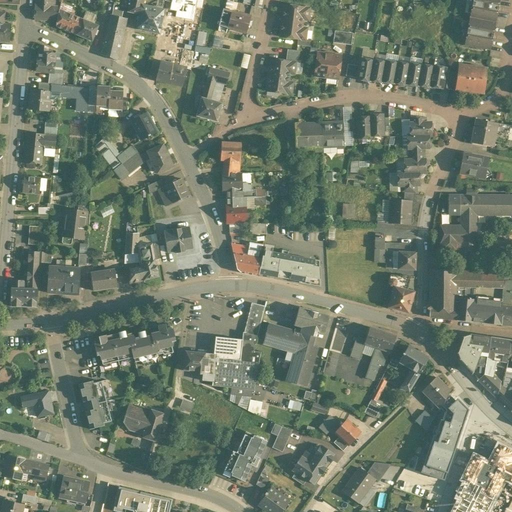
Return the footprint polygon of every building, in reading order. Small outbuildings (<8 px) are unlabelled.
[(144,0),(130,0),(130,2),(129,5),(127,13),(140,15),(142,6),(143,6),(144,2),(144,0)] [(499,0),(472,0),(470,18),(495,23),(499,0)] [(225,1),(222,12),(231,14),(234,4),(225,1)] [(36,5),(35,5),(34,20),(57,22),(59,11),(60,7),(51,6),(36,5)] [(309,9),(284,5),(280,37),(298,39),(305,40),(307,29),(302,28),(303,19),(308,20),(309,9)] [(59,11),(68,14),(70,9),(60,6),(60,7),(59,11)] [(143,6),(142,6),(140,15),(137,29),(159,34),(162,20),(163,10),(143,6)] [(123,12),(114,10),(112,16),(122,18),(123,12)] [(68,14),(59,11),(57,22),(56,27),(76,35),(83,20),(68,14)] [(245,15),(232,12),(228,28),(247,33),(251,16),(246,15),(245,15)] [(83,20),(93,24),(95,17),(85,13),(83,20)] [(11,25),(0,24),(0,20),(3,21),(3,15),(0,14),(0,41),(10,42),(11,25)] [(180,14),(175,34),(181,36),(185,16),(180,14)] [(112,16),(111,15),(102,55),(117,61),(127,19),(122,18),(112,16)] [(199,18),(185,16),(181,36),(185,37),(183,50),(193,52),(199,18)] [(495,23),(470,18),(464,46),(490,51),(495,23)] [(83,20),(76,35),(93,42),(99,27),(93,24),(83,20)] [(353,34),(335,31),(333,43),(351,46),(353,34)] [(55,51),(48,48),(40,45),(39,53),(38,62),(37,62),(36,71),(49,73),(53,73),(54,73),(55,51)] [(373,60),(374,60),(375,53),(375,52),(363,49),(361,59),(373,61),(373,60)] [(183,50),(182,50),(180,67),(186,69),(191,70),(194,52),(193,52),(183,50)] [(300,51),(288,50),(286,62),(296,63),(298,64),(300,51)] [(55,51),(54,73),(63,73),(65,56),(64,56),(64,55),(55,51)] [(341,56),(318,53),(315,76),(338,79),(341,56)] [(385,61),(386,61),(387,55),(375,53),(374,60),(385,62),(385,61)] [(387,54),(387,55),(386,61),(397,63),(397,62),(398,62),(399,56),(387,54)] [(476,66),(487,66),(488,56),(476,55),(476,66)] [(373,61),(361,59),(360,66),(358,78),(357,80),(370,83),(370,82),(373,61)] [(286,62),(271,60),(267,91),(292,94),(293,83),(288,82),(289,74),(294,74),(296,63),(286,62)] [(374,60),(373,60),(373,61),(370,82),(382,84),(382,83),(385,62),(374,60)] [(386,61),(385,61),(385,62),(382,83),(394,85),(394,84),(397,63),(386,61)] [(398,62),(397,62),(397,63),(394,84),(406,86),(406,85),(409,64),(398,62)] [(173,66),(161,63),(157,80),(169,83),(173,66)] [(406,85),(417,87),(418,86),(421,66),(410,63),(409,64),(406,85)] [(360,66),(348,64),(346,76),(358,78),(360,66)] [(433,67),(421,65),(421,66),(418,86),(430,88),(430,87),(433,67)] [(486,68),(460,65),(459,65),(455,90),(456,91),(456,90),(464,91),(464,92),(465,92),(472,93),(473,93),(482,94),(484,94),(487,68),(486,68)] [(173,66),(169,83),(182,86),(186,69),(180,67),(173,66)] [(446,68),(433,66),(433,67),(430,87),(441,89),(442,90),(445,73),(446,68)] [(230,73),(211,68),(208,80),(216,82),(224,85),(227,85),(230,73)] [(53,73),(49,73),(48,84),(52,84),(61,85),(62,85),(63,73),(54,73),(53,73)] [(451,74),(445,73),(442,90),(441,89),(441,90),(449,92),(451,74)] [(216,82),(208,80),(203,98),(211,101),(216,82)] [(211,101),(220,103),(224,85),(216,82),(211,101)] [(48,84),(39,83),(38,91),(49,92),(49,93),(51,93),(52,84),(48,84)] [(61,85),(52,84),(51,93),(60,94),(61,85)] [(108,107),(110,91),(110,87),(97,86),(96,106),(108,107)] [(38,91),(32,91),(31,110),(47,111),(49,93),(49,92),(38,91)] [(110,91),(108,107),(108,110),(122,111),(122,101),(123,91),(110,91)] [(203,98),(202,98),(197,116),(217,121),(222,104),(220,103),(211,101),(203,98)] [(343,123),(344,147),(352,146),(352,132),(346,133),(346,119),(352,118),(351,107),(342,108),(343,123)] [(147,112),(131,121),(141,141),(157,132),(147,112)] [(382,114),(369,115),(370,117),(371,137),(383,136),(383,132),(382,118),(382,114)] [(371,137),(370,117),(358,117),(358,118),(358,132),(358,139),(371,139),(371,137)] [(477,120),(472,143),(494,148),(495,141),(498,124),(477,120)] [(57,124),(45,122),(44,135),(56,136),(57,124)] [(400,136),(407,136),(410,136),(409,124),(409,122),(399,122),(400,136)] [(329,124),(322,124),(323,146),(336,145),(337,148),(344,148),(344,147),(343,123),(334,123),(329,124)] [(411,124),(409,124),(410,136),(429,136),(432,136),(431,123),(425,123),(411,124)] [(322,124),(295,125),(296,138),(297,152),(297,151),(315,150),(315,151),(316,151),(316,146),(322,146),(322,151),(323,151),(323,146),(322,124)] [(498,124),(495,141),(507,144),(510,126),(498,124)] [(44,135),(27,133),(26,143),(44,145),(43,148),(55,149),(56,136),(44,135)] [(429,136),(410,136),(407,136),(407,149),(423,148),(429,148),(429,136)] [(121,156),(105,137),(95,147),(114,170),(122,164),(117,158),(121,156)] [(296,138),(287,139),(288,152),(297,152),(296,138)] [(44,145),(26,143),(24,163),(42,165),(43,148),(44,145)] [(241,143),(222,143),(222,161),(224,161),(241,161),(241,143)] [(163,145),(147,152),(150,158),(157,173),(173,166),(163,145)] [(336,145),(323,146),(323,151),(323,153),(337,153),(337,148),(336,145)] [(121,156),(117,158),(122,164),(137,152),(133,146),(121,156)] [(137,152),(122,164),(114,170),(122,179),(139,165),(136,161),(140,158),(140,156),(137,152)] [(147,152),(140,156),(140,158),(136,161),(139,165),(150,158),(147,152)] [(488,159),(463,154),(459,173),(485,178),(488,159)] [(350,172),(360,172),(360,167),(367,167),(367,161),(351,160),(350,172)] [(410,161),(404,161),(404,165),(404,173),(419,173),(426,173),(426,160),(424,160),(410,161)] [(240,162),(224,161),(223,174),(223,175),(240,174),(240,162)] [(404,173),(404,165),(390,165),(390,173),(397,173),(404,173)] [(252,173),(242,174),(243,184),(251,184),(251,185),(252,184),(252,173)] [(419,173),(404,173),(397,173),(397,186),(416,185),(420,185),(419,173)] [(240,174),(223,175),(223,174),(223,192),(226,192),(235,192),(251,191),(251,185),(251,184),(243,184),(242,174),(240,174)] [(41,179),(24,177),(23,192),(40,194),(41,179)] [(165,186),(164,187),(172,204),(189,196),(181,179),(165,186)] [(162,180),(148,186),(149,194),(159,189),(164,187),(165,186),(162,180)] [(416,185),(402,186),(402,192),(404,192),(414,194),(416,194),(416,185)] [(172,204),(164,187),(159,189),(166,206),(172,204)] [(414,194),(404,192),(404,201),(411,202),(414,202),(414,194)] [(466,196),(449,196),(449,215),(461,215),(461,226),(440,226),(440,244),(461,244),(461,252),(476,252),(477,215),(511,215),(511,196),(476,196),(466,196)] [(235,198),(226,198),(227,224),(229,224),(247,223),(246,198),(235,198)] [(383,200),(383,212),(390,212),(391,201),(383,200)] [(404,201),(391,201),(390,212),(390,222),(390,223),(395,223),(409,224),(411,202),(404,201)] [(78,212),(66,210),(66,211),(62,242),(63,244),(70,245),(72,244),(72,238),(83,239),(88,205),(78,203),(78,212)] [(111,205),(101,209),(104,217),(115,212),(111,205)] [(353,207),(345,206),(344,215),(353,215),(353,209),(353,208),(353,207)] [(390,222),(390,212),(383,212),(382,214),(378,214),(377,221),(390,222)] [(170,215),(161,216),(164,231),(172,230),(171,224),(170,215)] [(247,223),(229,224),(230,234),(247,234),(247,223)] [(252,233),(266,233),(266,223),(252,223),(252,233)] [(172,230),(164,231),(167,251),(168,253),(176,252),(176,253),(185,252),(184,250),(193,249),(189,227),(172,230)] [(138,247),(139,254),(140,263),(155,260),(161,259),(160,253),(167,251),(164,231),(156,232),(156,235),(158,243),(138,247)] [(138,233),(126,234),(126,241),(125,255),(139,254),(138,247),(138,240),(138,233)] [(156,235),(138,240),(138,247),(158,243),(156,235)] [(391,244),(385,244),(385,238),(381,238),(376,238),(375,262),(386,263),(394,263),(394,269),(398,269),(399,252),(390,252),(391,244)] [(252,248),(231,244),(233,253),(254,257),(255,251),(251,250),(252,248)] [(400,244),(391,244),(390,252),(399,252),(400,244)] [(411,245),(400,244),(399,252),(411,253),(411,245)] [(264,247),(252,245),(252,248),(251,250),(255,251),(254,257),(262,259),(263,251),(264,247)] [(263,251),(262,259),(259,274),(277,278),(281,254),(263,251)] [(39,252),(29,252),(27,277),(38,278),(39,252)] [(411,253),(399,252),(398,269),(415,270),(416,253),(411,253)] [(254,257),(233,253),(237,270),(240,273),(259,276),(259,274),(262,259),(254,257)] [(81,254),(79,254),(78,265),(86,266),(87,255),(81,254)] [(125,255),(125,265),(139,264),(140,263),(139,254),(125,255)] [(315,260),(281,254),(277,278),(299,282),(299,283),(320,287),(320,268),(314,266),(315,260)] [(140,263),(139,264),(141,270),(143,281),(159,277),(157,271),(158,271),(157,266),(156,266),(155,260),(140,263)] [(63,292),(65,268),(49,267),(47,290),(63,292)] [(81,269),(65,268),(63,292),(79,293),(81,269)] [(114,270),(91,273),(94,291),(117,287),(114,270)] [(141,270),(130,273),(129,285),(143,281),(141,270)] [(441,270),(430,270),(429,315),(432,318),(472,322),(474,300),(458,299),(458,302),(456,302),(456,287),(456,271),(456,270),(441,270)] [(503,272),(456,271),(456,287),(476,288),(503,289),(503,274),(503,272)] [(406,276),(390,275),(388,283),(404,287),(406,276)] [(404,287),(388,283),(388,285),(394,287),(408,291),(411,277),(406,276),(404,287)] [(38,278),(27,277),(27,289),(37,289),(38,278)] [(24,281),(11,281),(11,288),(24,289),(24,281)] [(408,291),(394,287),(389,308),(408,313),(414,292),(408,291)] [(476,288),(456,287),(456,302),(458,302),(458,299),(474,300),(476,288)] [(11,289),(11,307),(37,307),(38,289),(11,289)] [(502,302),(475,300),(474,300),(472,322),(501,325),(502,302)] [(265,307),(252,304),(245,333),(258,336),(265,307)] [(511,326),(511,306),(502,306),(501,325),(511,326)] [(301,328),(300,332),(313,336),(314,332),(324,335),(329,317),(299,308),(293,325),(301,328)] [(313,336),(300,332),(299,332),(300,331),(295,329),(294,331),(269,323),(263,345),(290,352),(294,353),(292,361),(291,361),(286,381),(307,387),(318,348),(310,345),(313,336)] [(165,329),(165,327),(159,329),(159,330),(151,332),(152,334),(157,355),(163,354),(163,355),(173,353),(170,341),(175,340),(172,327),(165,329)] [(396,336),(370,327),(365,340),(364,344),(365,344),(376,348),(390,353),(396,336)] [(125,334),(113,337),(118,361),(134,358),(132,348),(135,348),(133,339),(132,333),(125,335),(125,334)] [(245,333),(243,333),(243,340),(241,360),(259,362),(261,352),(254,352),(258,336),(245,333)] [(152,334),(145,336),(145,334),(139,335),(139,337),(133,339),(135,348),(132,348),(134,358),(135,363),(142,361),(142,364),(152,361),(151,359),(158,357),(157,355),(152,334)] [(457,354),(487,359),(487,356),(488,356),(490,338),(469,335),(463,337),(457,354)] [(106,338),(100,340),(100,341),(94,342),(97,355),(100,354),(102,365),(118,361),(113,337),(106,339),(106,338)] [(243,340),(216,337),(214,355),(216,355),(216,357),(241,360),(243,340)] [(356,337),(350,357),(360,360),(362,352),(365,344),(364,344),(365,340),(356,337)] [(510,341),(490,338),(488,356),(487,356),(487,359),(497,361),(507,362),(508,359),(510,341)] [(365,344),(362,352),(373,356),(376,348),(365,344)] [(428,358),(408,346),(399,362),(402,363),(414,371),(418,374),(419,374),(428,358)] [(373,356),(371,362),(379,365),(382,366),(385,357),(387,358),(390,353),(376,348),(373,356)] [(214,355),(185,351),(182,371),(192,372),(192,371),(196,371),(196,373),(203,374),(213,376),(216,357),(216,355),(214,355)] [(340,354),(329,351),(322,374),(334,377),(340,354)] [(487,359),(457,354),(459,359),(478,381),(484,374),(486,362),(487,359)] [(241,360),(216,357),(213,376),(203,374),(202,380),(213,382),(212,385),(231,388),(230,395),(235,395),(251,397),(259,362),(241,360)] [(388,366),(398,370),(402,363),(399,362),(392,359),(388,366)] [(497,361),(487,359),(486,362),(484,374),(478,381),(489,392),(497,399),(500,385),(499,383),(500,382),(493,374),(497,361)] [(371,362),(365,378),(374,381),(379,365),(371,362)] [(414,371),(410,372),(402,386),(409,390),(418,374),(414,371)] [(511,383),(511,373),(505,373),(503,387),(508,390),(511,383)] [(450,391),(436,377),(423,390),(440,408),(441,406),(448,394),(450,391)] [(382,380),(372,399),(374,401),(376,401),(386,382),(384,381),(382,380)] [(93,381),(78,385),(84,407),(98,403),(93,383),(93,381)] [(98,403),(106,401),(101,381),(93,383),(98,403)] [(511,383),(508,390),(503,387),(500,385),(497,399),(511,412),(511,409),(511,383)] [(317,391),(312,390),(311,393),(309,400),(309,401),(314,402),(317,391)] [(49,392),(21,398),(23,407),(35,405),(38,417),(53,413),(49,392)] [(448,408),(455,401),(448,394),(441,406),(446,410),(442,420),(440,419),(435,435),(433,435),(419,473),(443,481),(446,473),(425,466),(433,442),(437,442),(444,421),(450,423),(453,414),(448,408)] [(251,397),(235,395),(234,404),(248,410),(250,400),(251,397)] [(455,401),(448,408),(453,414),(450,423),(444,421),(437,442),(433,442),(425,466),(446,473),(447,473),(468,410),(457,398),(455,401)] [(181,400),(178,410),(188,413),(191,404),(181,400)] [(262,402),(250,400),(248,410),(259,416),(262,402)] [(106,401),(98,403),(103,423),(111,421),(106,401)] [(301,410),(302,402),(294,401),(292,409),(301,410)] [(373,403),(370,401),(364,413),(370,416),(376,419),(381,407),(373,403)] [(98,403),(84,407),(90,430),(104,426),(103,423),(98,403)] [(329,408),(314,403),(312,409),(327,414),(329,408)] [(151,412),(129,405),(123,421),(130,430),(143,434),(143,437),(155,441),(163,414),(151,410),(151,412)] [(434,419),(426,411),(416,421),(426,431),(434,419)] [(341,426),(330,416),(319,428),(326,434),(331,429),(335,432),(341,426)] [(360,433),(346,420),(341,426),(335,432),(335,433),(339,437),(348,445),(349,445),(360,433)] [(297,427),(283,423),(281,426),(295,431),(297,427)] [(292,430),(281,427),(272,448),(273,448),(282,452),(292,430)] [(52,435),(40,431),(37,439),(49,443),(52,435)] [(243,456),(239,454),(231,473),(232,474),(231,476),(245,482),(252,466),(255,467),(259,458),(267,441),(253,435),(252,438),(251,437),(243,456)] [(348,445),(339,437),(333,443),(343,451),(348,445)] [(313,456),(306,451),(302,458),(301,457),(292,470),(296,472),(307,480),(313,484),(334,454),(329,451),(321,446),(313,456)] [(26,459),(10,456),(5,477),(21,480),(23,472),(34,475),(37,463),(25,460),(26,459)] [(50,466),(37,463),(34,475),(48,478),(50,466)] [(392,465),(375,463),(372,467),(383,476),(391,466),(392,465)] [(383,476),(372,467),(367,473),(375,479),(379,482),(383,476)] [(361,468),(343,492),(358,503),(358,502),(369,488),(375,479),(367,473),(361,468)] [(307,480),(296,472),(292,478),(303,485),(307,480)] [(261,474),(256,485),(262,489),(269,479),(261,474)] [(73,478),(64,476),(62,485),(59,497),(69,499),(70,496),(77,498),(78,498),(82,481),(81,480),(81,482),(73,480),(73,478)] [(90,482),(82,481),(78,498),(77,498),(77,501),(84,503),(85,503),(88,493),(90,482)] [(112,511),(113,511),(119,487),(119,485),(108,483),(101,511),(112,511)] [(62,485),(55,484),(53,495),(59,497),(62,485)] [(169,511),(172,499),(119,487),(113,511),(117,511),(169,511)] [(284,497),(271,487),(267,493),(266,492),(264,495),(265,495),(258,504),(268,511),(283,511),(289,505),(282,500),(284,497)] [(369,488),(358,502),(364,506),(375,492),(369,488)] [(93,495),(88,493),(85,503),(84,503),(83,506),(90,507),(93,495)] [(38,497),(23,494),(22,501),(37,504),(38,497)] [(51,500),(38,497),(37,504),(50,507),(51,500)] [(22,511),(25,504),(5,500),(2,511),(22,511)]
